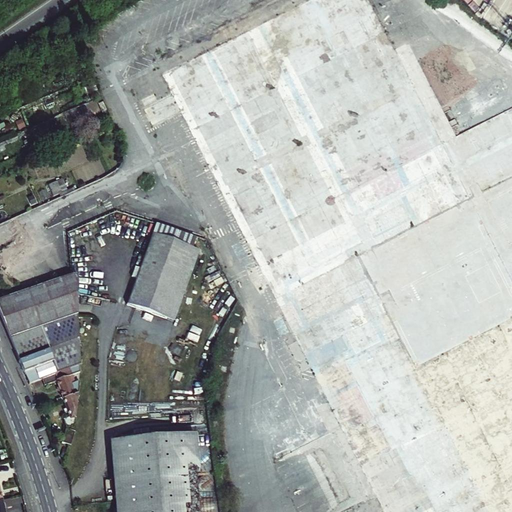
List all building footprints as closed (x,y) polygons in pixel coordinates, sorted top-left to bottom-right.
[(96,98),(101,96),(97,87),(92,90),(96,98)] [(100,109),(106,107),(101,96),(96,98),(100,109)] [(104,118),(110,116),(106,107),(100,109),(104,118)] [(51,190),(65,183),(64,181),(50,187),(51,190)] [(69,192),(65,183),(51,190),(55,198),(69,192)] [(200,239),(158,225),(131,305),(173,319),(197,249),(200,239)] [(197,249),(173,319),(180,322),(204,251),(197,249)] [(78,275),(0,304),(0,310),(11,341),(82,316),(84,276),(78,275)] [(114,293),(102,288),(97,302),(109,307),(114,293)] [(32,388),(47,382),(83,368),(82,316),(11,341),(32,388)] [(76,379),(83,376),(83,368),(47,382),(49,389),(62,384),(67,402),(82,396),(83,387),(79,389),(76,379)] [(67,402),(72,417),(67,419),(69,427),(63,444),(71,447),(78,428),(82,396),(67,402)] [(106,442),(111,511),(198,511),(192,435),(106,442)] [(0,511),(8,511),(8,509),(15,507),(13,498),(6,500),(0,501),(0,511)]
